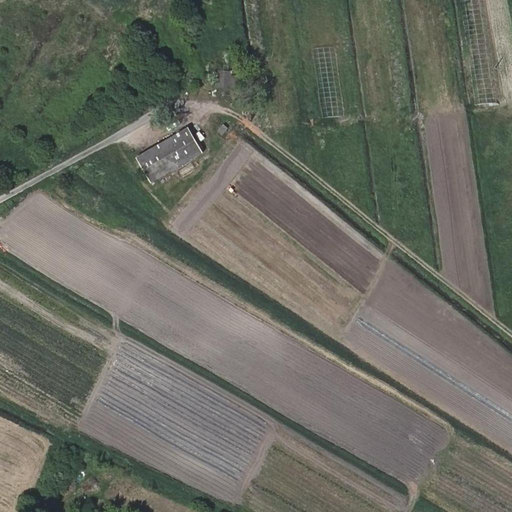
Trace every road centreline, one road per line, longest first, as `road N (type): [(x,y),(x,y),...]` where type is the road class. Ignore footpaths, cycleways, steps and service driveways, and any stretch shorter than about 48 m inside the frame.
road 1 (track): [(511,334),(234,115),(196,107),(152,118)]
road 2 (unclassified): [(0,195),(152,118)]
